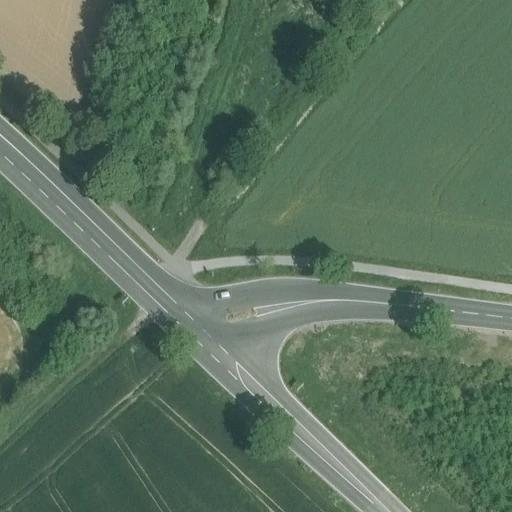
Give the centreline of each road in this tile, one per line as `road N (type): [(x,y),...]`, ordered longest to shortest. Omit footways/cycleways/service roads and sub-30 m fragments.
road 1 (track): [(0,453),(138,322),(175,266),(406,0)]
road 2 (secondary): [(204,332),(332,301),(511,319)]
road 3 (secondary): [(204,332),(0,145)]
road 4 (secondary): [(388,511),(204,332)]
